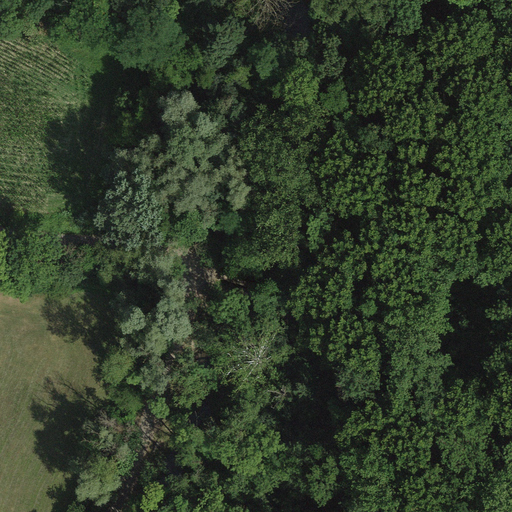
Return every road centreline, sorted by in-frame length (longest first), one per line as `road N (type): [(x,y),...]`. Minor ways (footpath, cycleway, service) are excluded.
road 1 (track): [(511,288),(434,286),(358,308),(283,298),(214,275),(190,279)]
road 2 (track): [(291,16),(461,90),(476,125),(511,156)]
road 3 (track): [(190,279),(189,306),(113,511)]
road 4 (track): [(0,234),(163,258),(190,279)]
